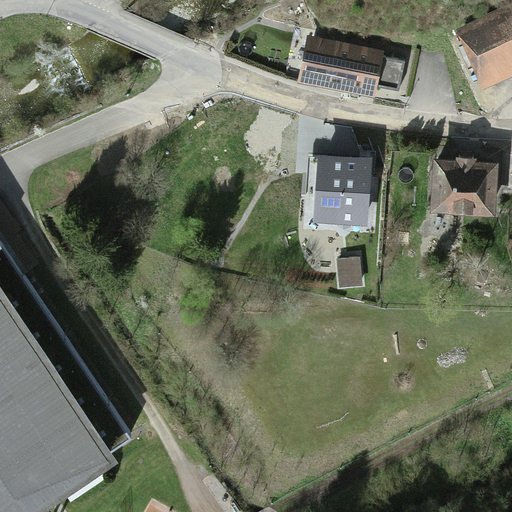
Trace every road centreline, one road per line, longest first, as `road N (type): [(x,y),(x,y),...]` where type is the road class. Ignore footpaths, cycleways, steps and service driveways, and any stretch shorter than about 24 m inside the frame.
road 1 (unclassified): [(511,129),(335,109),(45,0)]
road 2 (track): [(273,511),(511,391)]
road 3 (track): [(215,69),(0,164)]
